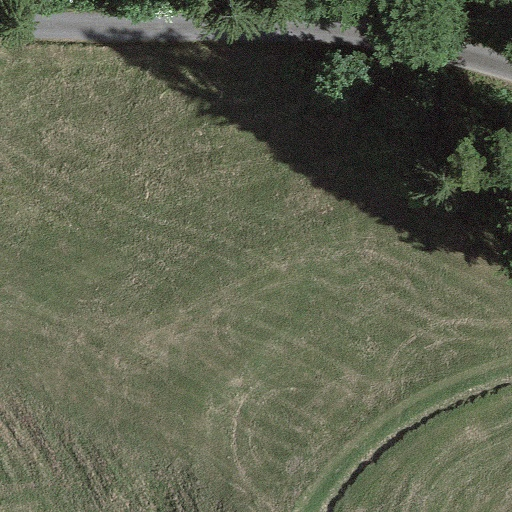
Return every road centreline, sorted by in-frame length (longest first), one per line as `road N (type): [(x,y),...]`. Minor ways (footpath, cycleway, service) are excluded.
road 1 (track): [(0,21),(374,35),(511,66)]
road 2 (track): [(311,511),(358,451),(411,409),(511,366)]
